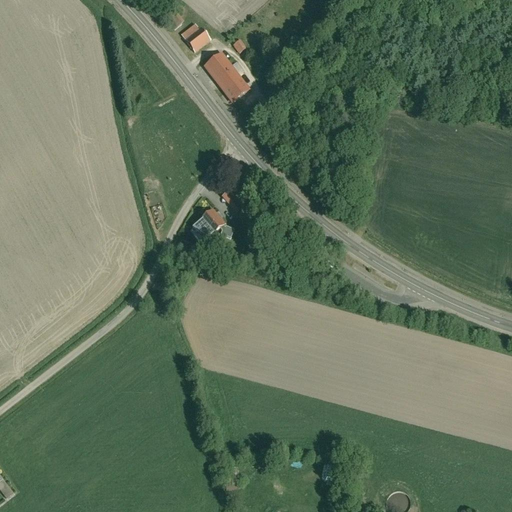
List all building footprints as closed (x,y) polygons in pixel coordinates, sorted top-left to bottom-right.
[(196,25),(180,37),(194,55),(210,43),(196,25)] [(241,41),(234,46),(240,55),(247,49),(241,41)] [(202,70),(230,106),(249,91),(221,55),(202,70)] [(233,190),(223,198),(237,214),(247,206),(233,190)] [(224,227),(211,211),(198,221),(211,237),(224,227)] [(233,240),(235,231),(224,227),(221,236),(233,240)] [(0,494),(6,502),(16,495),(0,474),(0,494)]
